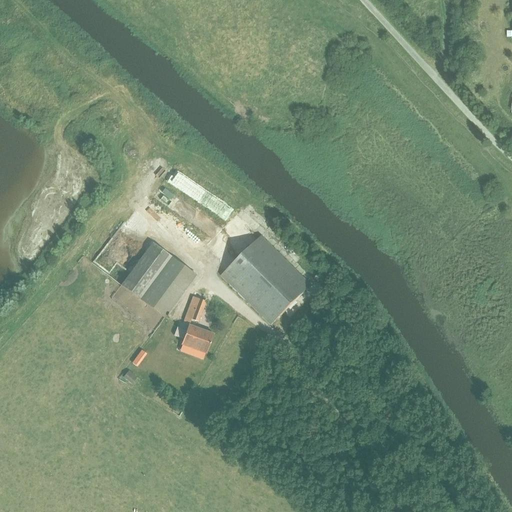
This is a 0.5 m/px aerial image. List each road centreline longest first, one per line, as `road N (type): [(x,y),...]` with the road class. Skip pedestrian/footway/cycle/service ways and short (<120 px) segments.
road 1 (track): [(0,322),(127,199),(149,163),(116,95),(9,0)]
road 2 (unclassified): [(511,156),(364,0)]
